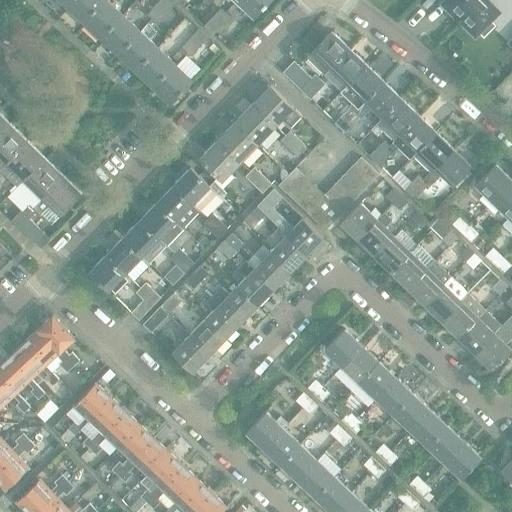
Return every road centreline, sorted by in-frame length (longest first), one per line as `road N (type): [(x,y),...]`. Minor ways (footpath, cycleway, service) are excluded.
road 1 (residential): [(191,420),(332,280),(343,278),(357,282),(484,404),(511,407)]
road 2 (residential): [(44,279),(311,0)]
road 3 (residential): [(511,137),(455,82),(343,0)]
road 4 (residential): [(44,279),(191,420)]
road 5 (residential): [(191,420),(289,511)]
